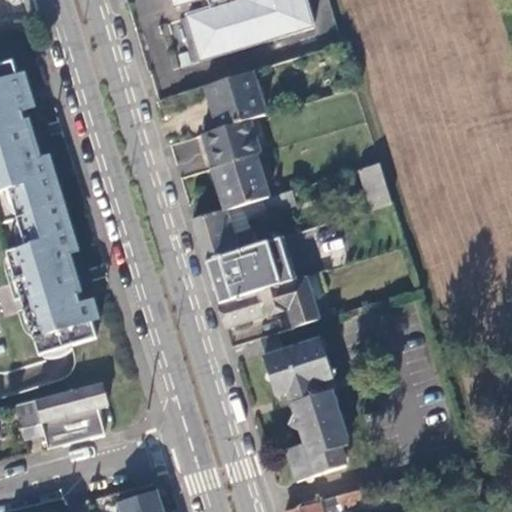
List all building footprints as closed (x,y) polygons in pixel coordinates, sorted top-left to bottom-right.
[(188,46),(309,9),(306,0),(174,0),(177,8),(203,1),(207,13),(180,20),(188,46)] [(315,29),(309,9),(188,46),(194,65),(315,29)] [(28,109),(18,75),(14,64),(0,67),(0,193),(9,191),(26,248),(8,254),(17,283),(18,283),(21,292),(26,291),(29,299),(24,301),(27,312),(26,312),(35,341),(37,341),(41,356),(98,339),(87,302),(81,304),(78,293),(77,283),(70,285),(67,277),(75,275),(69,266),(66,255),(72,253),(44,160),(37,162),(33,150),(32,140),(26,142),(23,134),(30,132),(26,123),(22,111),(28,109)] [(252,121),(267,116),(254,73),(208,87),(221,130),(252,121)] [(262,155),(252,121),(221,130),(204,135),(214,169),(257,156),(262,155)] [(32,140),(30,132),(23,134),(26,142),(32,140)] [(245,207),(270,199),(257,156),(214,169),(213,170),(227,212),(245,207)] [(373,212),(393,206),(381,165),(360,172),(362,179),(373,212)] [(270,199),(245,207),(249,221),(269,214),(300,205),(296,191),(270,199)] [(227,212),(195,222),(201,242),(207,262),(257,247),(249,221),(245,207),(227,212)] [(220,306),(306,278),(329,271),(316,229),(257,247),(207,262),(209,269),(216,294),(220,306)] [(77,283),(75,275),(67,277),(70,285),(77,283)] [(296,329),(320,322),(306,278),(220,306),(225,324),(227,329),(290,310),(296,329)] [(279,334),(262,340),(267,358),(284,353),(279,334)] [(284,353),(267,358),(265,359),(276,395),(288,392),(304,443),(286,450),(297,483),(346,468),(340,450),(350,446),(333,391),(326,393),(322,382),(334,377),(322,342),(284,353)] [(106,409),(100,385),(34,401),(44,436),(47,450),(89,439),(102,436),(95,412),(106,409)] [(44,436),(34,401),(13,406),(23,442),(44,436)] [(482,469),(490,493),(503,490),(495,465),(482,469)] [(372,511),(370,505),(381,502),(377,487),(325,501),(325,504),(298,511),(372,511)] [(165,511),(160,491),(122,503),(124,510),(119,511),(118,511),(165,511)]
